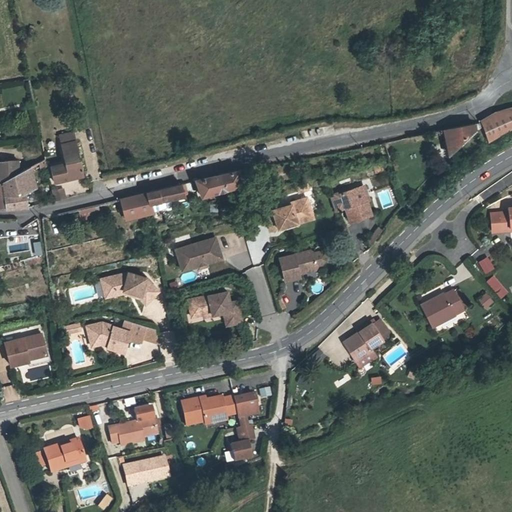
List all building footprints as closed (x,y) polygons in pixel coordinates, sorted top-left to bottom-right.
[(495,112),(481,121),(482,122),(482,125),(488,141),(500,133),(510,128),(511,126),(511,107),(511,108),(505,109),(495,112)] [(474,124),(444,129),(449,154),(462,141),(475,130),(474,124)] [(61,144),(76,141),(74,132),(59,135),(61,144)] [(83,175),(76,141),(61,144),(65,163),(51,167),(55,182),(83,175)] [(0,182),(3,182),(10,178),(13,176),(18,174),(18,173),(18,160),(6,160),(6,161),(0,161),(0,182)] [(30,167),(22,171),(25,192),(36,187),(30,167)] [(10,178),(3,182),(6,209),(27,207),(25,192),(22,171),(18,173),(18,174),(13,176),(10,178)] [(222,173),(196,180),(201,196),(241,184),(237,171),(222,173)] [(89,191),(87,179),(64,183),(66,195),(89,191)] [(179,184),(147,192),(149,202),(150,202),(152,211),(170,205),(172,202),(170,198),(182,195),(179,184)] [(340,191),(329,195),(335,211),(339,209),(340,207),(344,206),(350,222),(371,215),(362,186),(341,193),(340,191)] [(52,191),(54,201),(66,198),(64,188),(52,191)] [(147,192),(121,199),(125,218),(152,211),(150,202),(149,202),(147,192)] [(244,192),(230,196),(233,207),(247,203),(244,192)] [(294,223),(305,220),(303,213),(311,210),(307,197),(283,204),(284,206),(272,210),(273,212),(265,215),(270,231),(286,226),(294,223)] [(410,197),(404,204),(406,211),(409,215),(417,207),(410,197)] [(78,208),(81,222),(99,218),(97,205),(78,208)] [(511,207),(508,208),(508,212),(500,212),(500,213),(492,214),(493,231),(501,231),(501,232),(511,231),(510,228),(511,227),(511,207)] [(313,217),(311,210),(303,213),(305,220),(313,217)] [(182,270),(198,265),(206,262),(222,258),(215,237),(176,249),(182,270)] [(34,254),(42,253),(40,240),(32,241),(34,254)] [(299,273),(302,273),(301,270),(305,269),(305,272),(315,269),(317,266),(317,265),(322,264),(326,260),(324,253),(319,251),(314,252),(311,250),(279,258),(285,281),(300,277),(299,273)] [(42,261),(40,255),(23,260),(25,266),(42,261)] [(469,256),(462,261),(470,272),(477,266),(469,256)] [(486,258),(479,262),(485,273),(493,268),(486,258)] [(115,294),(123,293),(123,290),(140,295),(139,297),(145,303),(158,290),(146,277),(128,272),(104,278),(107,290),(114,289),(115,294)] [(493,276),(486,282),(494,291),(501,285),(493,276)] [(107,290),(104,278),(101,279),(105,297),(115,294),(114,289),(107,290)] [(459,289),(455,292),(462,306),(467,304),(459,289)] [(464,310),(462,306),(455,292),(454,290),(435,299),(435,298),(420,305),(431,327),(464,310)] [(192,317),(203,314),(203,312),(211,310),(212,315),(224,312),(226,325),(242,321),(239,309),(232,311),(230,302),(227,291),(188,300),(192,317)] [(492,301),(486,294),(478,300),(485,308),(492,301)] [(238,301),(230,302),(232,311),(239,309),(238,301)] [(101,322),(91,325),(93,336),(89,337),(91,346),(101,343),(102,342),(108,343),(107,345),(107,347),(124,352),(127,340),(129,340),(142,342),(143,338),(146,326),(124,320),(122,329),(113,326),(114,326),(101,322)] [(343,342),(354,359),(371,348),(390,335),(381,320),(373,325),(372,323),(343,342)] [(74,331),(73,325),(64,327),(66,333),(74,331)] [(155,329),(146,326),(143,338),(158,342),(155,329)] [(10,365),(29,361),(28,358),(46,354),(41,333),(5,342),(10,365)] [(376,356),(371,348),(354,359),(359,367),(376,356)] [(48,361),(46,354),(28,358),(29,361),(30,366),(48,361)] [(412,367),(408,376),(414,379),(418,370),(412,367)] [(309,375),(303,372),(298,382),(304,385),(309,375)] [(381,375),(370,377),(372,385),(382,383),(381,375)] [(258,388),(260,397),(270,395),(268,386),(258,388)] [(238,417),(240,427),(248,425),(246,416),(258,413),(253,393),(234,398),(237,413),(238,417)] [(226,415),(237,413),(234,398),(234,396),(222,398),(222,396),(206,400),(200,401),(199,398),(181,402),(186,425),(204,421),(205,424),(215,422),(214,418),(226,415)] [(120,445),(138,441),(137,437),(142,436),(157,433),(156,430),(160,429),(158,418),(154,419),(150,405),(134,409),(136,421),(108,427),(112,443),(119,441),(120,445)] [(76,418),(80,431),(93,427),(89,414),(76,418)] [(173,423),(163,425),(166,437),(175,435),(173,423)] [(251,425),(248,425),(240,427),(236,428),(239,442),(230,444),(234,461),(252,457),(248,440),(255,439),(251,425)] [(50,471),(66,466),(65,463),(84,457),(78,438),(43,449),(50,471)] [(127,485),(169,476),(164,456),(123,465),(127,485)] [(65,463),(66,466),(85,461),(84,457),(65,463)] [(106,495),(101,501),(106,505),(111,499),(106,495)] [(106,505),(101,501),(97,505),(102,509),(106,505)]
